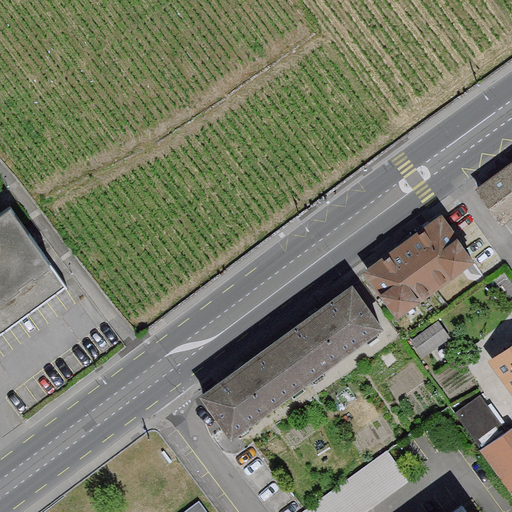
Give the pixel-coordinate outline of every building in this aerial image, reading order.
[(511,165),(477,190),(495,216),(511,203),(511,165)] [(367,271),(398,315),(474,262),(443,218),(367,271)] [(16,225),(0,236),(0,338),(65,289),(16,225)] [(196,393),(224,434),(383,322),(354,281),(196,393)] [(444,316),(416,334),(426,350),(455,332),(444,316)] [(511,343),(488,362),(511,393),(511,343)] [(488,393),(463,411),(480,434),(505,417),(488,393)] [(511,431),(483,452),(511,493),(511,431)] [(302,511),(354,511),(362,506),(340,481),(302,511)] [(209,511),(201,501),(186,511),(209,511)] [(469,511),(461,501),(446,511),(469,511)]
